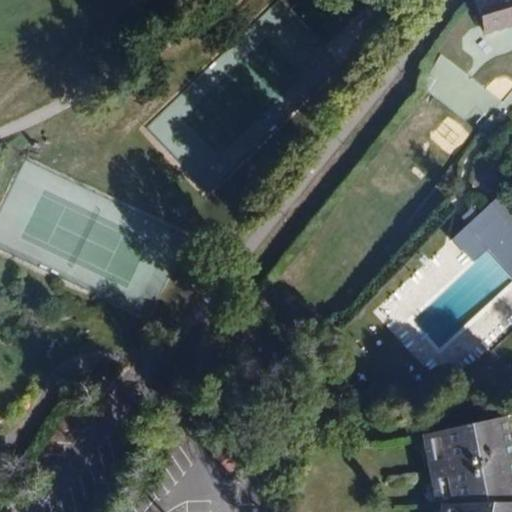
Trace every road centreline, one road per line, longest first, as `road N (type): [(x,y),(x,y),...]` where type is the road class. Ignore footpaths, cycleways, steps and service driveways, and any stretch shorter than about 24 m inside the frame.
road 1 (track): [(0,124),(247,0)]
road 2 (unknown): [(217,511),(186,438),(168,418),(151,415),(123,421),(100,441),(44,511)]
